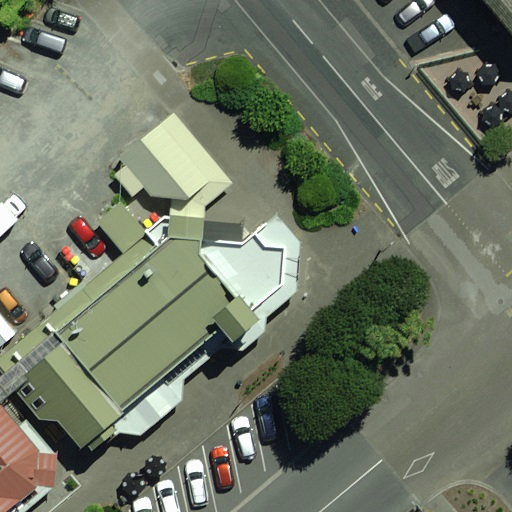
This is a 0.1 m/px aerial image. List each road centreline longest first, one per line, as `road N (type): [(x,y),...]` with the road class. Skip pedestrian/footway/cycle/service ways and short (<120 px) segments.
road 1 (residential): [(275,0),(511,282)]
road 2 (unclassified): [(511,348),(318,511)]
